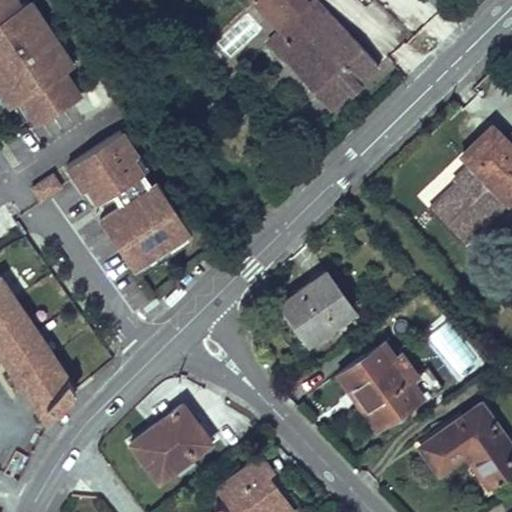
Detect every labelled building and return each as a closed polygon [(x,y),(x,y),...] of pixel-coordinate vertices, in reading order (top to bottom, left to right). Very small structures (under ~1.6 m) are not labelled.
[(76,69),(33,3),(22,10),(16,0),(0,0),(0,102),(7,114),(19,106),(35,131),(82,100),(66,76),(76,69)] [(274,29),(305,0),(246,0),(250,5),(267,22),(274,29)] [(312,0),(268,40),(331,109),(379,65),(318,0),(312,0)] [(267,22),(250,5),(226,28),(243,45),(252,37),(247,31),(256,22),(261,28),(267,22)] [(511,194),(511,140),(509,143),(503,137),(491,123),(468,145),(477,155),(470,161),(454,177),(457,180),(428,208),(462,243),(511,194)] [(511,128),(503,137),(509,143),(511,140),(511,128)] [(157,185),(152,189),(145,178),(150,174),(125,135),(67,172),(93,212),(112,199),(120,210),(99,223),(135,278),(193,240),(157,185)] [(477,155),(468,145),(461,152),(470,161),(477,155)] [(29,183),(37,200),(63,188),(55,171),(29,183)] [(292,317),(309,340),(354,307),(326,268),(287,296),(299,313),(292,317)] [(0,364),(44,428),(75,387),(1,279),(0,279),(0,364)] [(163,299),(170,306),(177,298),(170,291),(163,299)] [(280,301),(292,317),(299,313),(287,296),(280,301)] [(383,340),(337,373),(349,390),(358,384),(384,421),(431,388),(419,371),(416,374),(400,351),(394,355),(383,340)] [(358,384),(349,390),(375,427),(384,421),(358,384)] [(158,479),(194,452),(191,448),(200,441),(186,423),(193,417),(181,401),(129,441),(158,479)] [(481,401),(420,445),(439,472),(466,453),(472,448),(494,479),(511,465),(511,437),(509,440),(481,401)] [(194,452),(210,439),(193,417),(186,423),(200,441),(191,448),(194,452)] [(488,483),(494,479),(472,448),(466,453),(488,483)] [(272,469),(261,454),(217,487),(235,511),(291,511),(293,511),(266,474),(272,469)]
